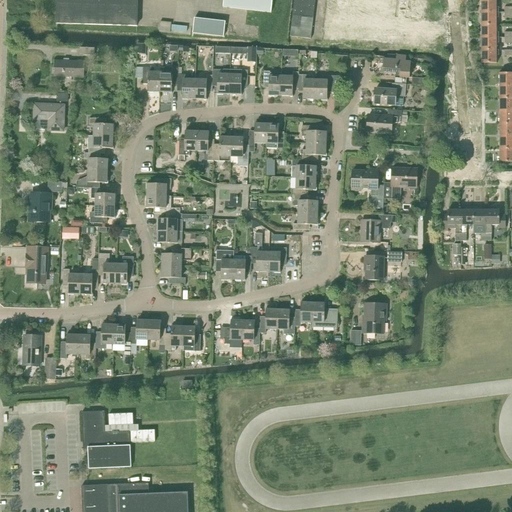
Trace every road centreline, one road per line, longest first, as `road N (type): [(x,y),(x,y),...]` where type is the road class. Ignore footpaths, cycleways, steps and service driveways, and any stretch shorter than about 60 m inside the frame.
road 1 (residential): [(147,304),(227,303),(324,278),(332,267),(338,132),(326,114),(277,108),(171,116),(139,129),(125,182),(147,277)]
road 2 (residential): [(468,176),(452,0)]
road 3 (residential): [(0,314),(147,304)]
